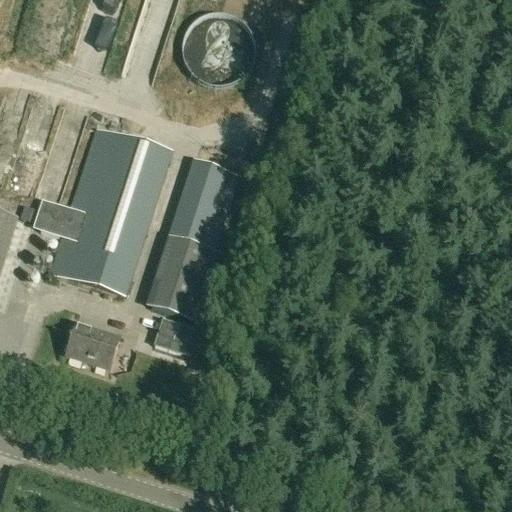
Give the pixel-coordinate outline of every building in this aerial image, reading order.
[(167,44),(181,48),(190,15),(176,11),(167,44)] [(231,20),(222,20),(214,21),(206,24),(199,28),(193,34),(189,42),(187,50),(187,58),(188,66),(191,74),(197,81),(203,86),(211,90),(219,92),(227,92),(235,90),(243,86),(249,80),(254,74),(258,66),(259,58),(258,49),(256,41),(252,34),(246,28),(239,23),(231,20)] [(127,64),(136,32),(120,28),(112,60),(127,64)] [(51,113),(19,196),(36,203),(68,119),(51,113)] [(122,302),(168,157),(97,134),(51,279),(122,302)] [(205,180),(155,317),(205,335),(254,197),(205,180)] [(4,203),(14,207),(20,192),(10,188),(4,203)] [(0,216),(0,271),(16,222),(0,216)] [(75,328),(65,361),(108,375),(119,342),(75,328)]
